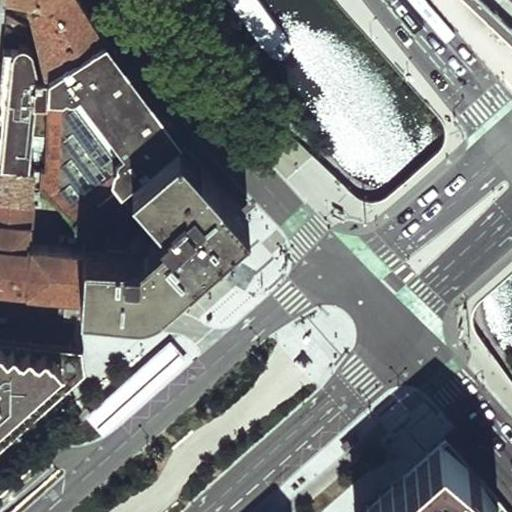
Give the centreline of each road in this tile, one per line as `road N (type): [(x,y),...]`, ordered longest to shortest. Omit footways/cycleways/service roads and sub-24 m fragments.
road 1 (primary): [(345,270),(204,118),(121,0)]
road 2 (primary): [(233,346),(48,511)]
road 3 (residential): [(233,346),(146,319),(0,303)]
road 4 (primary): [(250,482),(362,378),(399,327)]
road 5 (primary): [(511,145),(345,270)]
road 6 (primary): [(401,0),(511,125)]
road 7 (primary): [(511,444),(399,327)]
road 8 (primary): [(399,327),(511,213)]
road 9 (primary): [(345,270),(290,297),(233,346)]
